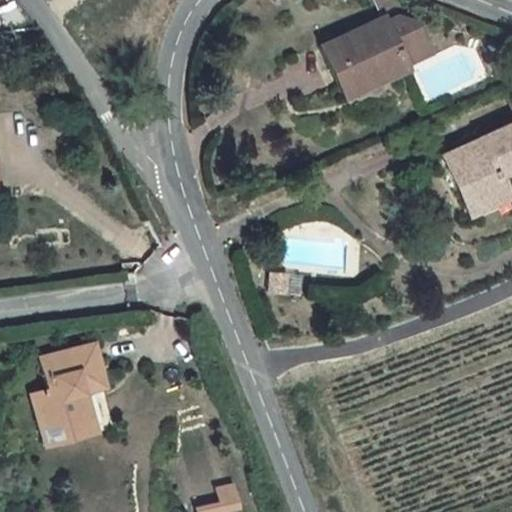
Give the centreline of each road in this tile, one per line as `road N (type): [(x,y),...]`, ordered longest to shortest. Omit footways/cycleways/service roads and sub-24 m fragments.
road 1 (tertiary): [(173,169),(306,511)]
road 2 (residential): [(33,0),(130,139),(173,169)]
road 3 (unknown): [(0,307),(217,281)]
road 4 (tertiary): [(202,0),(173,49),(173,169)]
